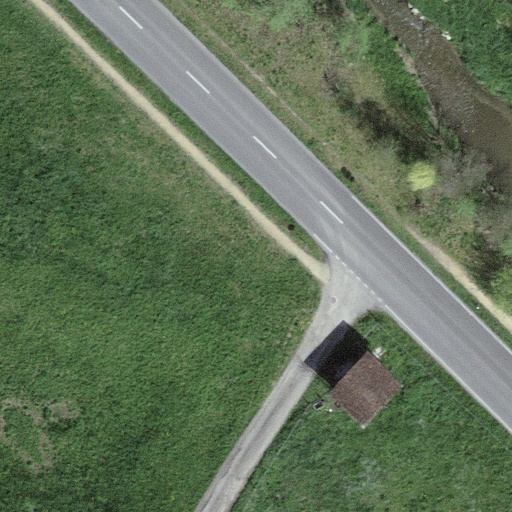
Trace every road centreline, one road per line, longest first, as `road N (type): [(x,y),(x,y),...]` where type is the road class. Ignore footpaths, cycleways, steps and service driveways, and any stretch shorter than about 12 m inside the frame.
road 1 (secondary): [(96,0),(511,421)]
road 2 (track): [(218,511),(361,276)]
